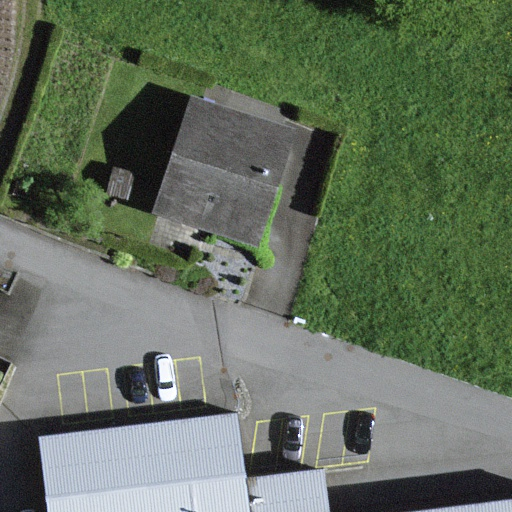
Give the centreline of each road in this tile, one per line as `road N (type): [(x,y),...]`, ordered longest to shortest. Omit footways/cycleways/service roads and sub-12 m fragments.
road 1 (residential): [(0,234),(71,267),(511,419)]
road 2 (track): [(34,0),(25,62),(0,135)]
